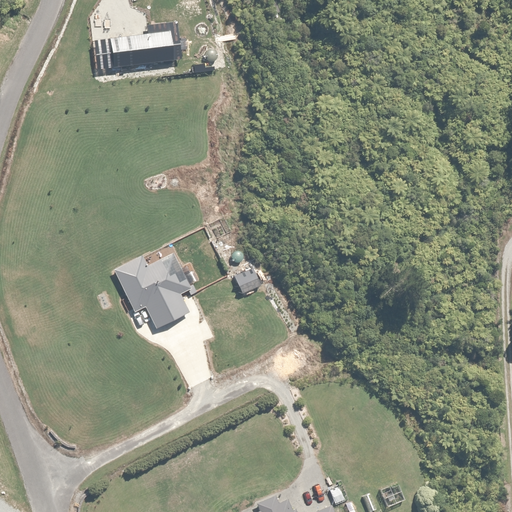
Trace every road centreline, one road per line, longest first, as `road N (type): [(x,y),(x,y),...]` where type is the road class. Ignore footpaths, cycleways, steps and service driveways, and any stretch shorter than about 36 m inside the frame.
road 1 (residential): [(43,511),(0,389)]
road 2 (residential): [(0,110),(52,0)]
